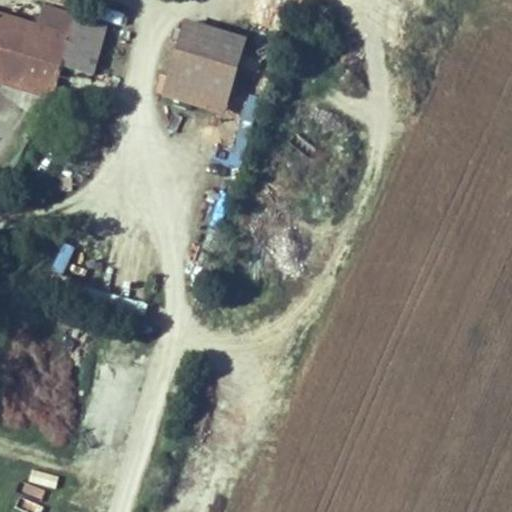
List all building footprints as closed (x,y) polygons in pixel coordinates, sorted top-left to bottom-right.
[(78,22),(44,12),(39,29),(73,39),(78,22)] [(0,85),(2,86),(20,24),(0,18),(0,85)] [(111,31),(78,22),(73,39),(63,72),(96,82),(111,31)] [(63,72),(73,39),(39,29),(20,24),(2,86),(54,101),(63,72)] [(167,101),(224,119),(247,44),(191,27),(167,101)]
